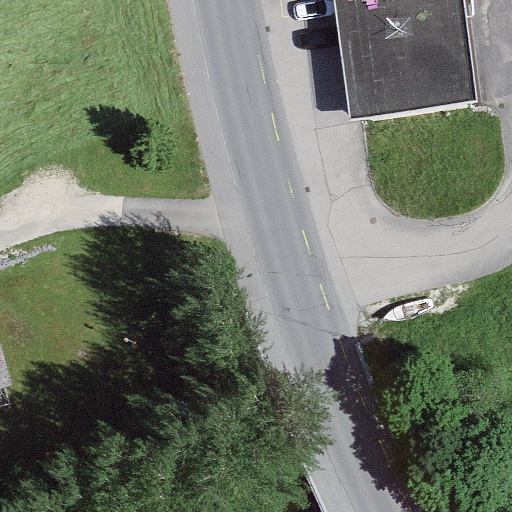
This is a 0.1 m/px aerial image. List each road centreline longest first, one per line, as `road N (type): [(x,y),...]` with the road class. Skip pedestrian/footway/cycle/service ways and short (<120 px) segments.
road 1 (secondary): [(382,511),(340,415),(279,222),(236,84),(221,0)]
road 2 (unknown): [(296,274),(428,251),(465,239),(511,207)]
